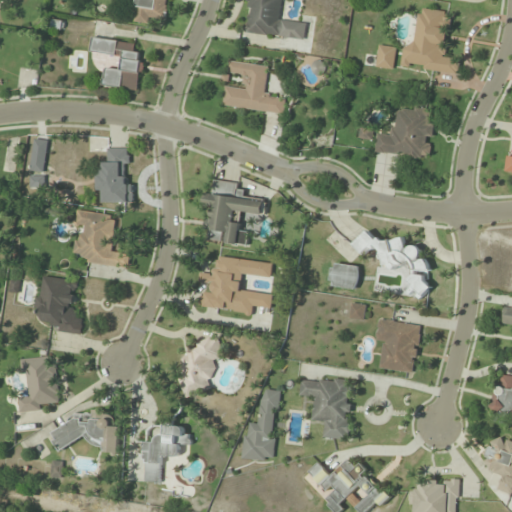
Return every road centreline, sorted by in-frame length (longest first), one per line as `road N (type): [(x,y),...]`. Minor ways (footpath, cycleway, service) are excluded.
road 1 (residential): [(511,210),(436,215),(360,200),(191,134),(106,114),(0,115)]
road 2 (residential): [(436,426),(467,295),(459,174),(511,15)]
road 3 (residential): [(118,363),(161,270),(169,232),(165,128),(207,0)]
